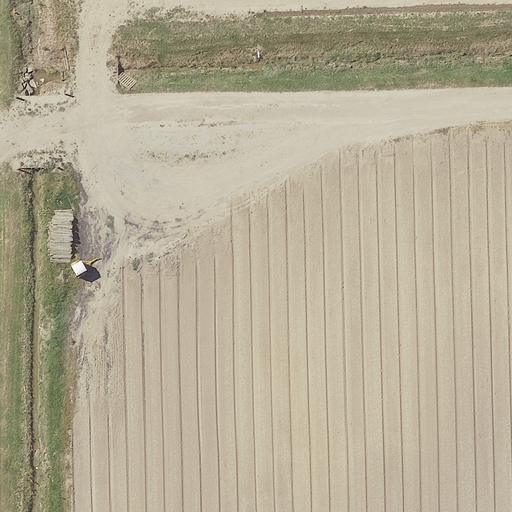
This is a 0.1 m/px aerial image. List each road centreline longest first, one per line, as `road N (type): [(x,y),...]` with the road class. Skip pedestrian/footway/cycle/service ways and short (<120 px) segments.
road 1 (track): [(511,97),(69,126),(0,150)]
road 2 (track): [(0,323),(3,511)]
